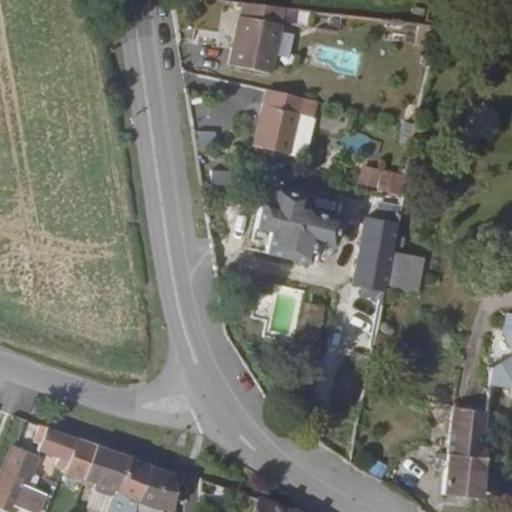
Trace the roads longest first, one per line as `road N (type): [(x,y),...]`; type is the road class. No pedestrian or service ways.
road 1 (tertiary): [(222,409),(190,353),(135,0)]
road 2 (unclassified): [(0,368),(89,400),(222,409)]
road 3 (tertiary): [(359,511),(263,453),(222,409)]
